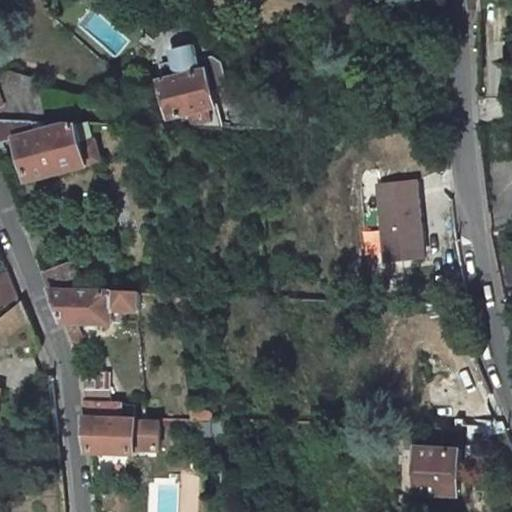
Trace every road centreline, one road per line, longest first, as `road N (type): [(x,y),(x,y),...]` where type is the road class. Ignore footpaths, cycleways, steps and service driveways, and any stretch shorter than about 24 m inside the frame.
road 1 (residential): [(459,0),(475,246),(497,360),(511,395)]
road 2 (residential): [(0,197),(66,370),(80,511)]
